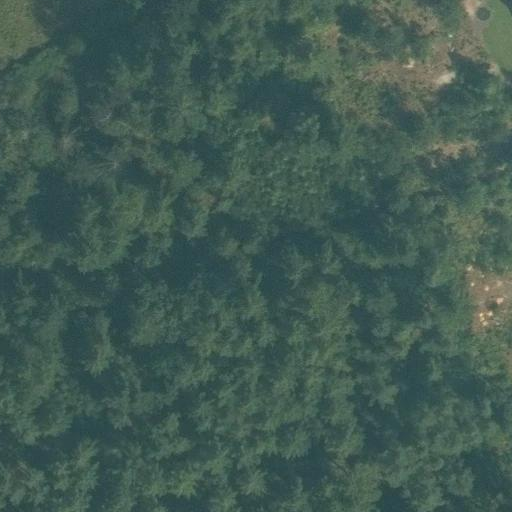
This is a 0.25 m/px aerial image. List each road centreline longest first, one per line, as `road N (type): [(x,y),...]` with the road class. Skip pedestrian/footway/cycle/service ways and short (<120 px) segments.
road 1 (track): [(0,331),(511,166)]
road 2 (track): [(141,283),(48,58)]
road 3 (track): [(0,92),(145,0)]
